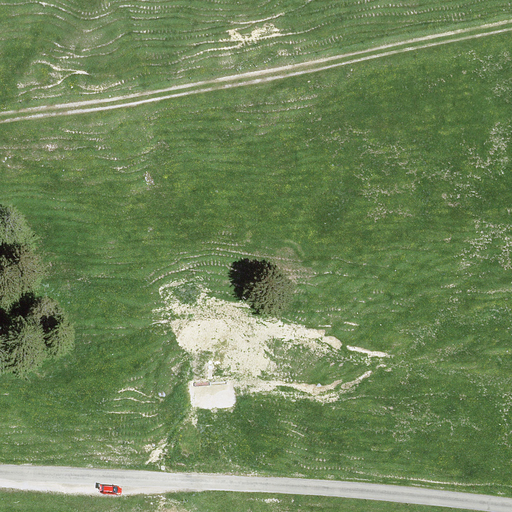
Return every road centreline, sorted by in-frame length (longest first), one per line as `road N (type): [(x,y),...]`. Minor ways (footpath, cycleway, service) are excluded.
road 1 (track): [(0,115),(154,94),(511,22)]
road 2 (unclassified): [(511,507),(360,488),(0,472)]
